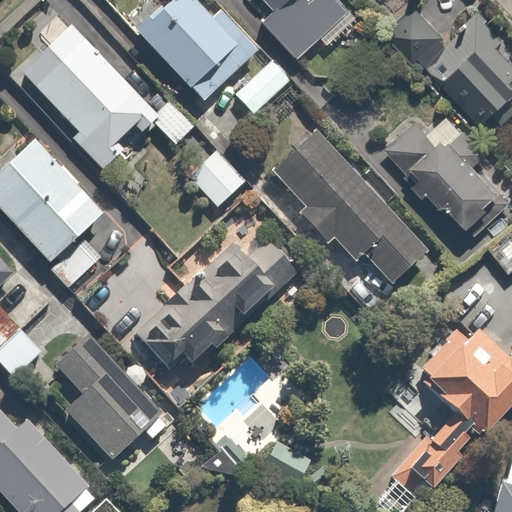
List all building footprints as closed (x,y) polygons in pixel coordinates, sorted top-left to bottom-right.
[(161,9),(134,33),(193,99),(240,58),(189,0),(187,0),(168,17),(161,9)] [(265,0),(277,12),(261,28),(298,65),(351,12),(339,0),(265,0)] [(461,82),(505,126),(511,132),(511,62),(501,52),(509,43),(479,13),(425,68),(450,93),(461,82)] [(158,118),(72,31),(21,81),(80,141),(74,147),(108,181),(129,161),(119,150),(142,127),(152,137),(156,133),(174,153),(196,132),(171,106),(158,118)] [(273,62),(232,102),(252,123),(293,82),(273,62)] [(414,121),(381,154),(445,220),(453,213),(476,237),(511,201),(511,200),(482,170),(492,159),(449,116),(429,136),(414,121)] [(318,134),(271,179),(305,214),(298,220),(327,249),(332,244),(359,272),(369,262),(396,290),(433,254),(318,134)] [(108,221),(36,143),(0,176),(0,218),(69,293),(99,265),(81,245),(108,221)] [(511,231),(488,251),(508,274),(511,271),(511,231)] [(230,246),(129,335),(167,378),(187,360),(197,371),(222,349),(210,335),(235,313),(249,328),(274,306),(262,294),(292,267),(269,241),(245,263),(230,246)] [(0,292),(15,279),(0,262),(0,292)] [(0,351),(22,332),(0,306),(0,351)] [(457,330),(417,370),(433,386),(423,397),(447,420),(410,478),(440,497),(473,445),(481,453),(511,421),(511,364),(483,336),(473,345),(457,330)] [(22,332),(0,351),(0,371),(12,384),(44,356),(22,332)] [(89,339),(55,371),(84,401),(65,419),(111,467),(145,435),(154,445),(173,427),(89,339)] [(85,511),(98,501),(28,422),(21,428),(4,409),(0,412),(0,501),(9,511),(85,511)] [(316,465),(278,444),(266,466),(304,487),(316,465)] [(511,511),(511,468),(498,511),(511,511)]
